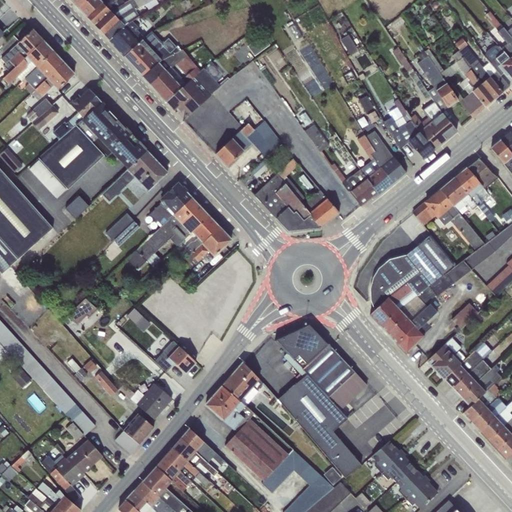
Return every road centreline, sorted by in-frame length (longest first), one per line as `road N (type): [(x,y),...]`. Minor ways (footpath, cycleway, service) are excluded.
road 1 (secondary): [(247,222),(39,0)]
road 2 (secondary): [(511,108),(330,261)]
road 3 (secondary): [(97,511),(248,334)]
road 4 (secondary): [(511,500),(365,340)]
